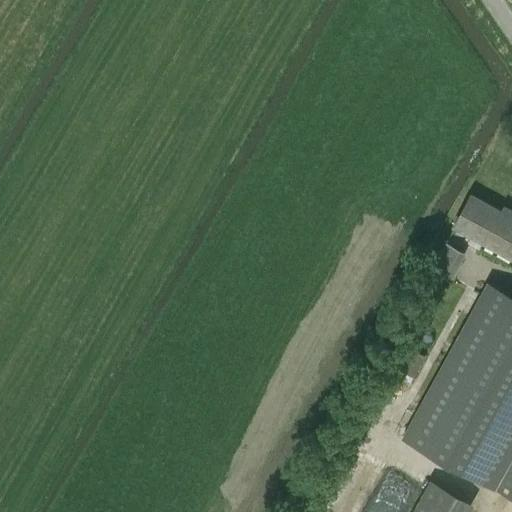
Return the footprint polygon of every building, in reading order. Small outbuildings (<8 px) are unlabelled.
[(472,194),(456,225),(511,256),(511,214),(511,216),(472,194)] [(464,254),(444,243),(432,265),(451,275),(464,254)] [(511,295),(490,284),(405,439),(511,497),(511,295)] [(412,380),(425,356),(411,348),(398,373),(412,380)] [(462,511),(469,501),(425,478),(406,511),(462,511)] [(404,511),(406,510),(381,496),(371,511),(404,511)]
